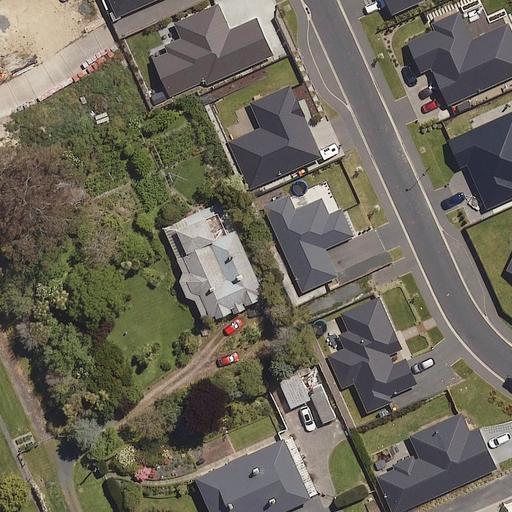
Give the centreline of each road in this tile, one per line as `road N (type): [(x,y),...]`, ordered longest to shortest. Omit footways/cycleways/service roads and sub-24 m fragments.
road 1 (residential): [(511,363),(462,318),(319,0)]
road 2 (residential): [(0,101),(107,35)]
